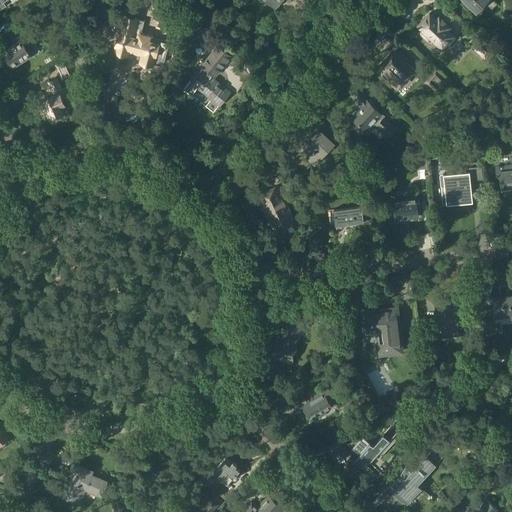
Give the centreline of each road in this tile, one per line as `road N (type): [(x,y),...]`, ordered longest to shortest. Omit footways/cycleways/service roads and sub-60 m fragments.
road 1 (residential): [(236,277),(511,253)]
road 2 (residential): [(199,194),(382,0)]
road 3 (residential): [(199,194),(133,155),(92,150),(52,158),(15,178)]
road 4 (residential): [(348,511),(198,379)]
road 5 (residential): [(57,418),(142,416),(198,379)]
